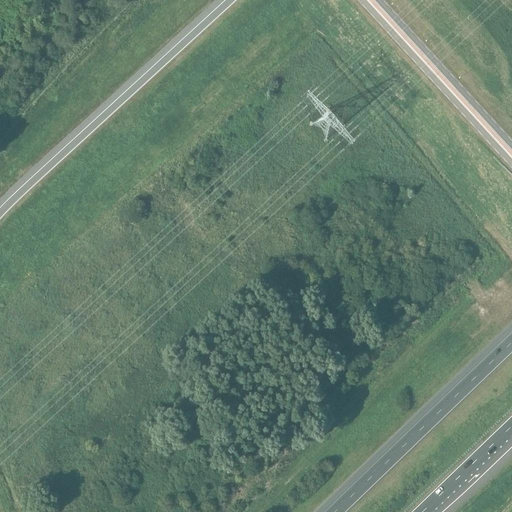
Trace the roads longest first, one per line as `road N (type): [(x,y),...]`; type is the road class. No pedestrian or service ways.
road 1 (motorway): [(230,0),(0,212)]
road 2 (motorway): [(511,345),(337,511)]
road 3 (secondary): [(362,0),(511,164)]
road 4 (secondary): [(511,146),(379,0)]
road 5 (motorway): [(424,511),(511,428)]
